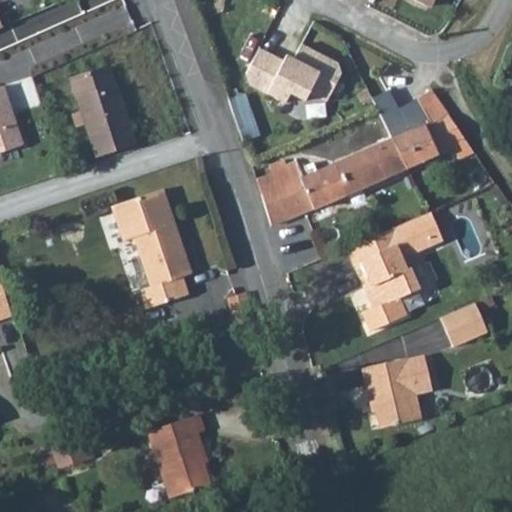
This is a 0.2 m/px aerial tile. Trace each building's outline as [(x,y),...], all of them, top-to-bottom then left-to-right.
[(78,0),(65,0),(11,22),(18,38),(83,11),(78,0)] [(436,0),(413,0),(433,9),(436,0)] [(343,74),(340,63),(303,45),(292,65),(261,50),(248,75),(252,86),(288,104),(292,94),(307,102),(311,93),(329,102),(343,74)] [(73,77),(98,154),(132,143),(108,66),(73,77)] [(0,82),(0,148),(25,140),(6,81),(0,82)] [(429,121),(394,138),(407,162),(438,148),(452,141),(459,156),(474,150),(434,89),(418,97),(429,121)] [(407,162),(394,138),(308,177),(300,161),(288,164),(282,157),(268,164),(269,173),(256,176),(269,224),(284,219),(338,193),(407,162)] [(113,209),(124,241),(135,238),(152,289),(143,292),(149,311),(190,297),(183,279),(192,276),(164,192),(113,209)] [(437,239),(425,211),(415,215),(427,243),(437,239)] [(362,237),(368,252),(354,258),(365,283),(359,285),(367,305),(354,310),(362,329),(400,313),(393,296),(414,287),(400,255),(427,243),(415,215),(398,223),(362,237)] [(368,252),(362,237),(342,245),(348,260),(354,258),(368,252)] [(0,320),(12,316),(0,281),(0,320)] [(229,296),(233,316),(251,310),(246,291),(229,296)] [(470,303),(435,318),(447,347),(482,332),(470,303)] [(402,355),(356,367),(365,400),(370,399),(377,428),(419,417),(412,391),(428,387),(419,352),(403,356),(402,355)] [(150,431),(173,494),(209,482),(192,435),(205,430),(200,414),(150,431)] [(45,448),(49,468),(91,460),(87,439),(45,448)]
